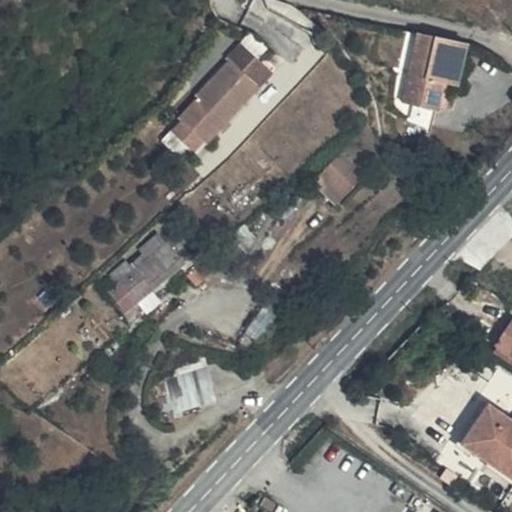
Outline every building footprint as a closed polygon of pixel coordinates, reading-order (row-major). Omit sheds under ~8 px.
[(450,85),(465,87),(470,38),(417,32),(409,104),(448,108),(450,85)] [(203,137),(206,140),(258,83),(229,57),(194,94),(197,97),(179,116),(183,119),(172,130),(192,149),(203,137)] [(342,152),(321,174),(344,195),(365,174),(342,152)] [(336,203),(344,195),(321,174),(312,182),(336,203)] [(105,340),(117,330),(112,324),(156,285),(136,262),(121,274),(126,278),(110,293),(107,289),(93,302),(101,311),(87,322),(105,340)] [(162,290),(156,285),(112,324),(117,330),(162,290)] [(192,301),(181,288),(163,303),(175,315),(192,301)] [(511,327),(507,324),(490,350),(511,364),(511,327)] [(133,408),(141,439),(153,436),(154,442),(200,430),(189,392),(133,408)] [(480,414),(462,441),(511,475),(511,426),(508,433),(480,414)] [(509,492),(511,488),(511,486),(511,475),(462,441),(454,454),(509,492)]
